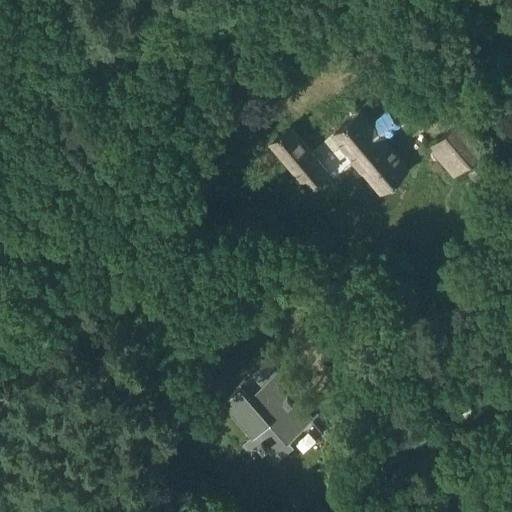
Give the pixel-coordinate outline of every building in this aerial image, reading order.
[(359,111),(331,134),(379,190),(406,168),(384,141),(400,127),(385,108),(368,122),(359,111)] [(459,122),(428,148),(453,178),(484,152),(459,122)] [(328,173),(289,126),(269,143),(308,190),(328,173)] [(291,266),(274,280),(305,320),(307,318),(323,339),(342,324),(325,303),(323,305),(291,266)] [(239,385),(213,407),(223,420),(230,414),(249,436),(237,447),(249,460),(258,452),(269,465),(291,446),(286,440),(310,420),(284,389),(288,385),(277,373),(249,397),(239,385)]
